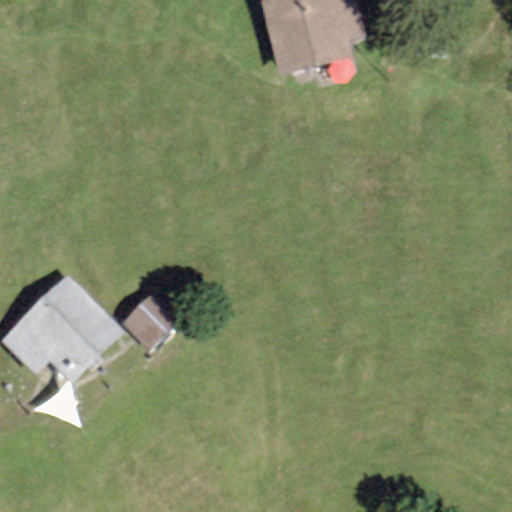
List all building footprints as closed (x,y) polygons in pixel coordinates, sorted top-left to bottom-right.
[(345,60),(342,46),(361,41),(351,0),(332,0),(271,15),(285,75),(345,60)] [(407,30),(404,51),(437,55),(439,33),(407,30)] [(51,361),(72,382),(117,338),(70,291),(11,349),(25,363),(39,349),(51,361)] [(137,316),(162,342),(180,324),(155,299),(137,316)] [(152,352),(162,342),(137,316),(127,326),(152,352)] [(25,363),(36,375),(51,361),(39,349),(25,363)]
